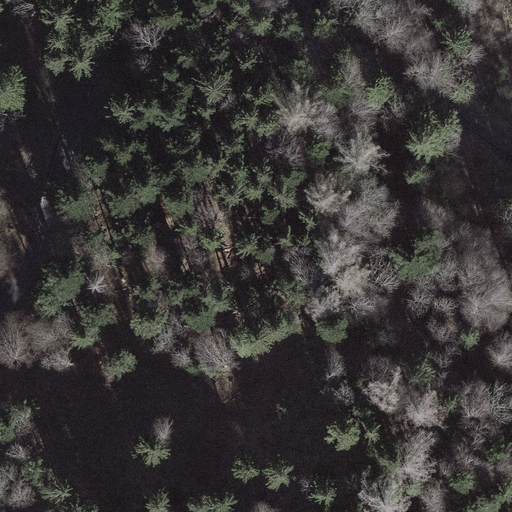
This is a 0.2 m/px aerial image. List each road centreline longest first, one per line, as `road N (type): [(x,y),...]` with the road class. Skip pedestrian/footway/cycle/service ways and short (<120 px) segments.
road 1 (track): [(135,0),(95,60),(39,244),(0,304)]
road 2 (track): [(511,151),(312,0)]
